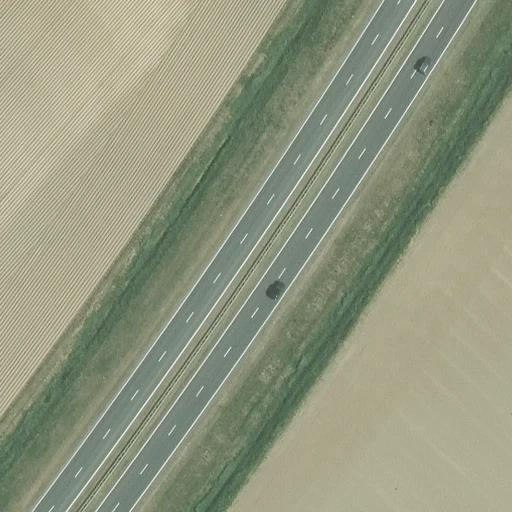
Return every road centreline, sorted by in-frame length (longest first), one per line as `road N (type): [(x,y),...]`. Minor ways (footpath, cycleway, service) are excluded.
road 1 (trunk): [(400,0),(49,511)]
road 2 (trunk): [(114,511),(461,0)]
